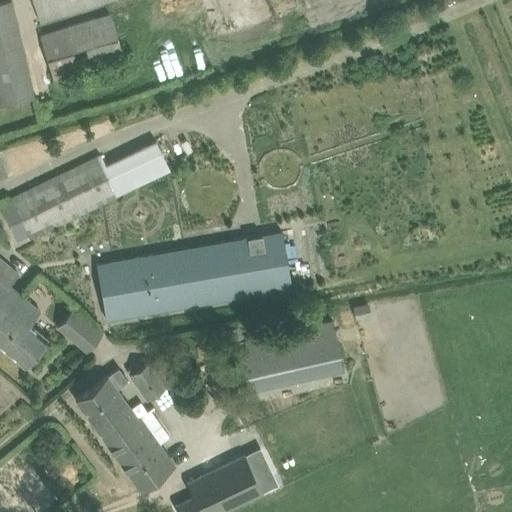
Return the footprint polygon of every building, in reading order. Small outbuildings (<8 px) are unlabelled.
[(0,0),(0,102),(33,95),(11,0),(0,0)] [(35,0),(41,17),(93,0),(35,0)] [(285,9),(286,2),(271,0),(239,0),(236,28),(261,30),(262,16),(278,18),(279,8),(285,9)] [(54,79),(125,56),(109,10),(39,33),(54,79)] [(101,154),(10,197),(27,233),(29,237),(119,195),(104,163),(101,154)] [(114,272),(98,274),(106,319),(292,286),(282,231),(112,260),(114,272)] [(0,277),(0,344),(25,365),(48,338),(30,323),(40,311),(0,277)] [(102,333),(72,308),(57,326),(87,351),(102,333)] [(332,318),(238,339),(248,389),(343,368),(332,318)] [(147,399),(179,377),(164,354),(150,364),(147,361),(129,373),(147,399)] [(118,367),(91,386),(75,398),(106,441),(140,416),(137,417),(116,388),(128,380),(118,367)] [(194,398),(209,412),(219,401),(204,387),(194,398)] [(140,416),(106,441),(140,489),(175,465),(159,442),(169,435),(150,409),(140,416)] [(247,409),(238,413),(244,425),(252,421),(247,409)] [(221,511),(264,491),(245,454),(187,482),(194,495),(175,504),(178,511),(221,511)]
